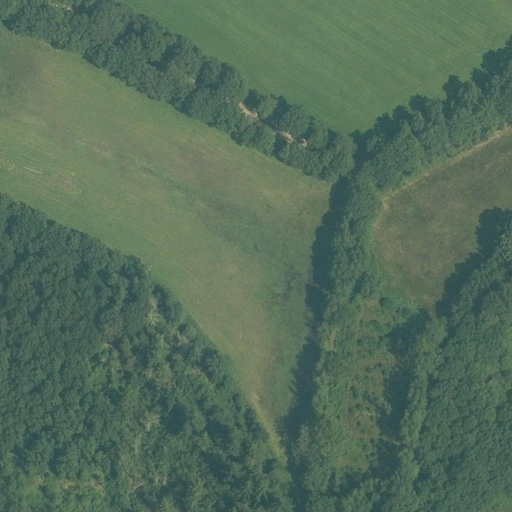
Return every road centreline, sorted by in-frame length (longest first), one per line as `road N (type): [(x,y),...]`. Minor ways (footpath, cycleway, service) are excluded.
road 1 (track): [(356,167),(323,156),(48,0)]
road 2 (track): [(511,93),(396,156),(356,167)]
